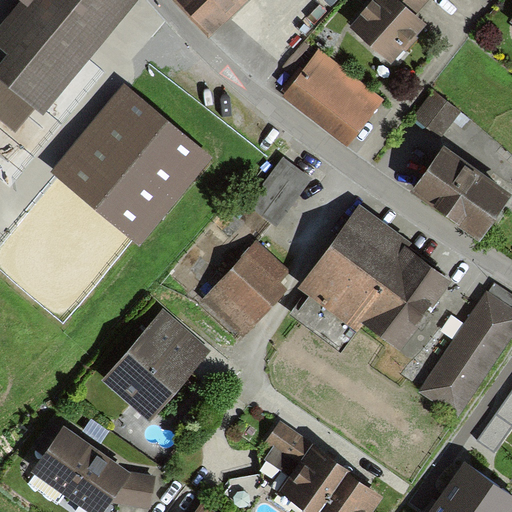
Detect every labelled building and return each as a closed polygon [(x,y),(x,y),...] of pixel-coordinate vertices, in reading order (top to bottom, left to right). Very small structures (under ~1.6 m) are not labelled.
[(33,112),(41,119),(138,0),(137,0),(0,0),(0,122),(15,135),(33,112)] [(244,0),(175,0),(209,34),(244,0)] [(425,29),(412,18),(392,0),(379,0),(352,33),(391,67),(425,29)] [(392,0),(412,18),(427,0),(392,0)] [(384,102),(320,52),(284,97),(348,147),(384,102)] [(414,113),(440,134),(461,109),(435,88),(414,113)] [(208,161),(122,90),(51,176),(138,247),(208,161)] [(511,186),(445,136),(411,181),(479,230),(511,186)] [(313,182),(284,159),(248,206),(277,228),(313,182)] [(398,337),(450,270),(361,202),(302,278),(355,318),(362,310),(398,337)] [(290,267),(257,238),(204,298),(240,330),(284,280),(281,277),(290,267)] [(511,331),(511,304),(487,288),(421,388),(458,413),(511,331)] [(209,345),(163,304),(103,372),(149,413),(209,345)] [(511,396),(478,441),(495,454),(511,431),(511,396)] [(31,462),(65,487),(100,439),(65,415),(31,462)] [(303,511),(373,511),(385,497),(352,474),(354,472),(280,420),(265,440),(274,446),(264,460),(288,477),(277,493),(303,511)] [(133,465),(100,439),(65,487),(98,511),(107,499),(129,470),(133,465)] [(507,511),(511,506),(511,486),(465,454),(424,511),(507,511)] [(153,473),(129,470),(107,499),(149,504),(153,473)] [(217,511),(202,501),(194,511),(217,511)]
